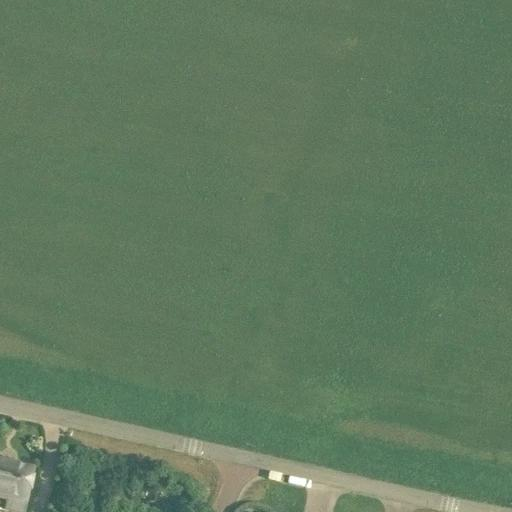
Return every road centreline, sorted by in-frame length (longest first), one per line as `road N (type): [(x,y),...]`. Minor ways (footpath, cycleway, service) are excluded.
road 1 (unclassified): [(481,511),(241,459)]
road 2 (unclassified): [(241,459),(74,420)]
